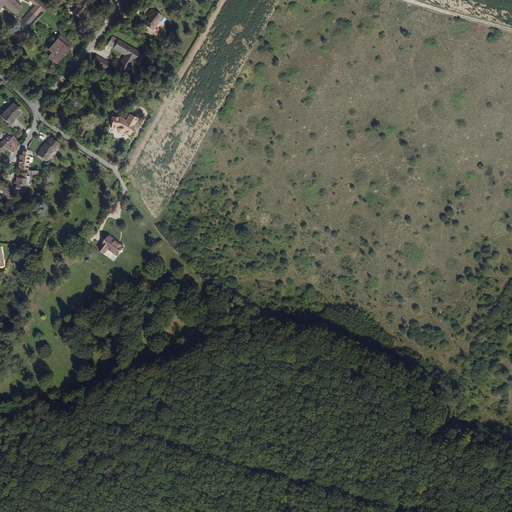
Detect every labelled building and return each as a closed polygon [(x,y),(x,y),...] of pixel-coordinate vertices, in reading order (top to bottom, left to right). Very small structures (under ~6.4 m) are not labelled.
[(20,3),(16,0),(0,0),(0,3),(3,1),(14,10),(20,3)] [(28,22),(42,6),(45,8),(48,5),(42,0),(34,0),(37,2),(23,18),(28,22)] [(82,9),(89,1),(87,0),(76,0),(74,3),(75,4),(71,9),(79,15),(83,11),(82,9)] [(152,30),(162,15),(151,9),(146,16),(148,18),(143,24),(152,30)] [(55,63),(67,48),(67,46),(70,42),(59,34),(47,50),(50,52),(47,56),(55,63)] [(138,60),(142,53),(113,37),(109,45),(126,55),(120,66),(128,70),(135,59),(138,60)] [(104,69),(108,62),(95,55),(91,62),(104,69)] [(81,110),(87,100),(72,92),(71,94),(69,98),(66,103),(81,110)] [(14,121),(23,111),(15,104),(2,117),(12,126),(15,122),(14,121)] [(135,125),(138,119),(130,114),(126,121),(120,117),(113,117),(112,128),(117,128),(119,128),(119,131),(121,132),(123,132),(131,136),(134,131),(132,129),(135,125)] [(83,138),(89,128),(82,124),(76,134),(83,138)] [(15,146),(19,143),(15,138),(12,140),(11,138),(8,136),(1,142),(6,149),(10,145),(12,148),(10,150),(13,153),(18,149),(15,146)] [(55,151),(60,144),(51,138),(47,144),(46,143),(38,155),(46,161),(54,150),(55,151)] [(31,169),(33,156),(30,154),(31,152),(30,150),(26,150),(26,152),(25,154),(22,154),(22,168),(31,169)] [(29,185),(31,173),(21,172),(20,181),(18,180),(18,182),(20,184),(29,185)] [(8,191),(11,186),(11,185),(6,181),(2,188),(5,189),(4,193),(9,195),(11,192),(8,191)] [(29,192),(29,185),(20,184),(19,191),(29,192)] [(124,247),(110,236),(100,249),(105,253),(108,249),(118,256),(124,247)] [(27,260),(29,257),(20,253),(18,259),(25,262),(26,260),(27,260)]
